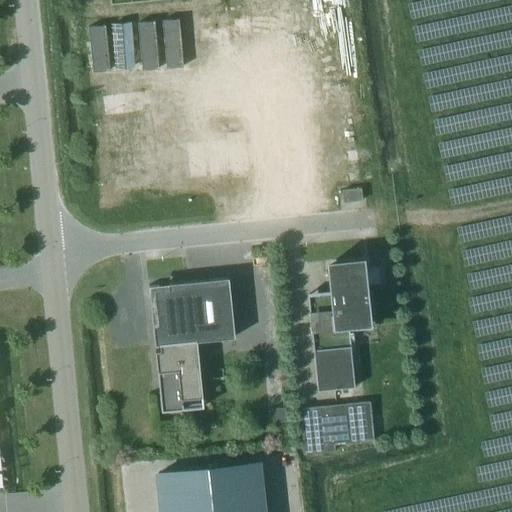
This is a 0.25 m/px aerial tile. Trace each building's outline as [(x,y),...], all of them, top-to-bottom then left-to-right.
[(246,0),(251,75),(295,72),(291,8),(300,8),(299,0),(246,0)] [(335,81),(318,82),(319,100),(336,99),(335,81)] [(305,83),(285,84),(286,140),(307,139),(305,83)] [(268,85),(250,85),(252,141),(270,140),(268,85)] [(271,173),(270,146),(257,146),(258,174),(271,173)] [(259,205),(279,204),(278,181),(258,182),(259,205)] [(361,188),(342,190),(343,202),(362,200),(361,188)] [(348,324),(370,322),(364,263),(327,266),(330,306),(309,308),(317,388),(354,384),(348,324)] [(234,336),(228,276),(168,283),(169,287),(159,289),(158,283),(148,285),(149,294),(154,294),(157,324),(152,324),(154,344),(159,344),(160,350),(155,350),(160,410),(182,408),(181,398),(201,396),(196,340),(234,336)] [(330,404),(299,408),(303,453),(335,450),(334,444),(373,440),(369,400),(330,404)] [(272,423),(286,421),(285,407),(271,409),(272,423)] [(262,511),(257,462),(158,472),(162,511),(262,511)]
